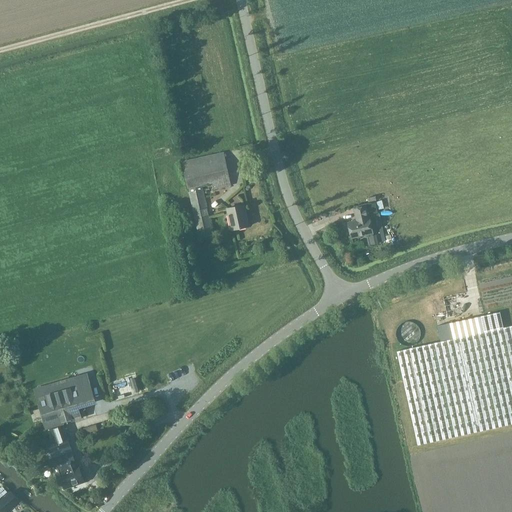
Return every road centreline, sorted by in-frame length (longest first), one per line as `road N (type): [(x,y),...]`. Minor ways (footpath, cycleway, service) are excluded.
road 1 (unclassified): [(104,511),(228,378),(340,296)]
road 2 (unclassified): [(340,296),(286,195),(240,0)]
road 3 (track): [(0,47),(185,0)]
road 4 (unclassified): [(340,296),(432,258),(511,237)]
